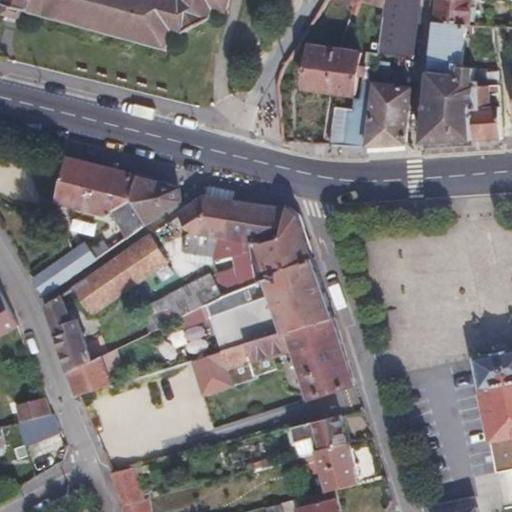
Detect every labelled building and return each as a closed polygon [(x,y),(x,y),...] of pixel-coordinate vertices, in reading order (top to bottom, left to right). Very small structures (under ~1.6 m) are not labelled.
[(0,0),(0,9),(164,54),(170,35),(181,38),(205,22),(209,11),(222,15),(226,0),(0,0)] [(357,0),(353,0),(349,16),(355,18),(360,1),(357,0)] [(383,0),(382,6),(377,56),(414,60),(420,0),(383,0)] [(440,0),(437,26),(471,29),(474,0),(440,0)] [(467,65),(471,29),(437,26),(421,146),(465,144),(474,144),(474,110),(483,111),(485,88),(479,87),(482,67),(467,65)] [(305,86),(331,90),(337,48),(312,44),(305,86)] [(337,48),(331,90),(356,94),(362,52),(341,49),(337,48)] [(377,56),(374,83),(411,88),(414,60),(377,56)] [(333,107),(329,143),(366,148),(374,83),(362,82),(359,102),(353,101),(353,109),(333,107)] [(374,83),(366,148),(385,146),(404,145),(411,88),(374,83)] [(503,142),(499,87),(485,88),(483,111),(474,110),(474,144),(503,142)] [(65,163),(54,205),(107,219),(111,217),(132,205),(128,197),(133,181),(65,163)] [(145,229),(181,204),(179,194),(133,181),(128,197),(132,205),(145,229)] [(311,264),(298,222),(289,213),(204,200),(176,219),(190,236),(192,246),(190,260),(197,269),(210,270),(208,276),(228,268),(235,283),(217,291),(224,305),(263,286),(311,264)] [(132,205),(111,217),(124,244),(145,229),(132,205)] [(148,238),(126,253),(85,282),(70,293),(89,321),(165,266),(148,238)] [(71,258),(40,280),(49,297),(95,265),(85,248),(71,258)] [(263,286),(268,301),(281,339),(331,323),(311,264),(263,286)] [(161,324),(165,333),(220,307),(210,289),(166,309),(170,320),(161,324)] [(66,323),(59,300),(43,312),(67,379),(89,368),(72,321),(66,323)] [(210,329),(219,358),(281,339),(268,301),(210,329)] [(0,343),(17,334),(0,302),(0,343)] [(204,363),(214,395),(232,389),(227,373),(290,354),(305,405),(353,391),(331,323),(281,339),(219,358),(204,363)] [(476,364),(499,479),(511,476),(511,356),(503,359),(476,364)] [(120,378),(113,357),(89,368),(67,379),(76,403),(108,393),(105,384),(120,378)] [(49,421),(43,404),(15,411),(19,429),(27,427),(49,421)] [(338,421),(290,433),(293,448),(311,444),(315,460),(346,452),(338,421)] [(346,452),(315,460),(324,497),(332,495),(355,490),(346,452)] [(142,504),(132,474),(108,479),(121,510),(142,504)] [(336,511),(332,495),(324,497),(310,501),(312,511),(307,511),(336,511)] [(149,511),(149,502),(142,504),(121,510),(120,511),(149,511)]
